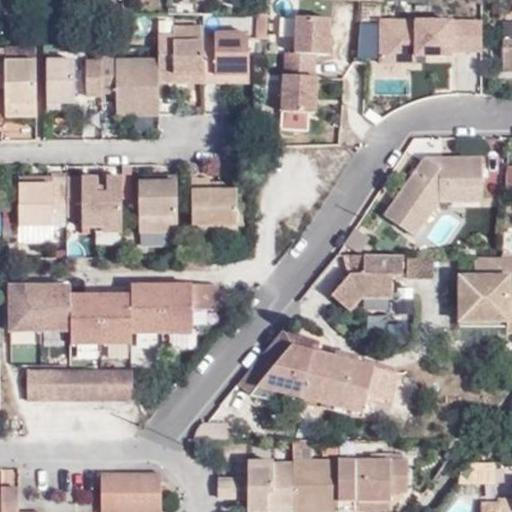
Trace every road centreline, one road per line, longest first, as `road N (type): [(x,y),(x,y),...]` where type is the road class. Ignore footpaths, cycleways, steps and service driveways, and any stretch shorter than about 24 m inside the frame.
road 1 (residential): [(159,450),(400,126),(435,113),(511,114)]
road 2 (residential): [(0,152),(211,151)]
road 3 (residential): [(0,451),(159,450)]
